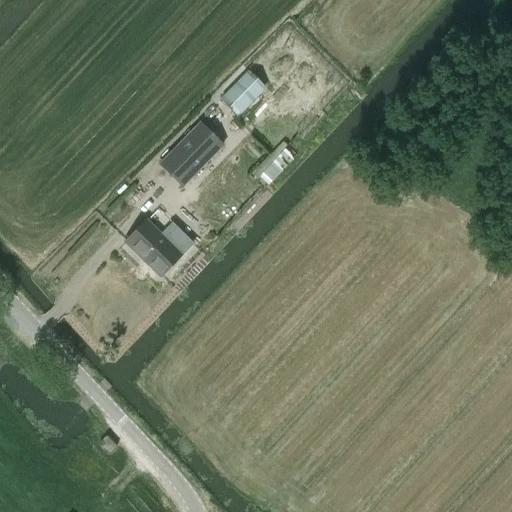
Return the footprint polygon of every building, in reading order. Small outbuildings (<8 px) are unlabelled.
[(249,71),(221,99),(238,116),(266,88),(249,71)] [(200,122),(159,165),(183,188),(225,146),(200,122)] [(281,141),(252,174),(267,188),(280,172),(283,175),(296,160),(294,158),(305,146),(294,136),(286,145),(281,141)] [(143,220),(124,241),(161,277),(181,256),(193,244),(172,223),(159,235),(143,220)] [(107,437),(100,444),(110,454),(117,448),(107,437)]
